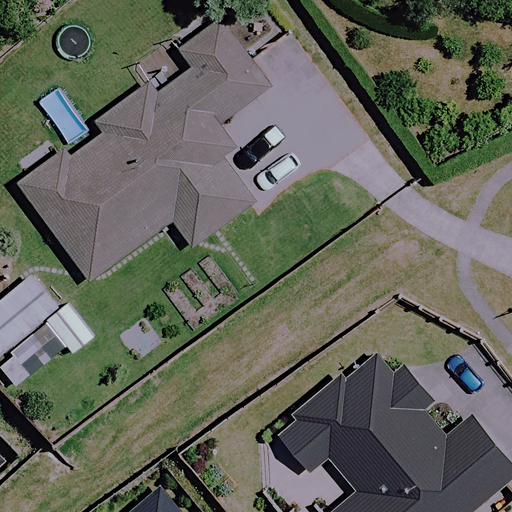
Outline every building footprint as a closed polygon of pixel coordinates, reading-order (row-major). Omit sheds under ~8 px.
[(44,119),(66,150),(23,181),(92,280),(175,221),(193,247),(255,204),(222,156),(235,147),(219,124),(272,87),(222,17),(177,49),(188,65),(101,126),(79,95),(44,119)] [(0,285),(9,278),(0,267),(0,285)] [(0,355),(59,308),(33,276),(0,302),(0,355)] [(405,369),(394,378),(375,355),(278,436),(311,476),(332,459),(361,493),(338,511),(474,511),(511,480),(511,465),(472,418),(446,440),(424,413),(434,404),(405,369)] [(176,511),(161,493),(138,511),(176,511)]
